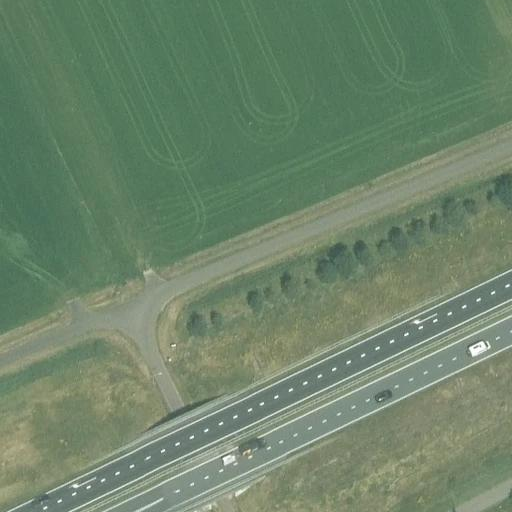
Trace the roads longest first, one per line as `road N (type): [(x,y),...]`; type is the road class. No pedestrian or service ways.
road 1 (trunk): [(511,291),(54,511)]
road 2 (unclassified): [(127,308),(511,148)]
road 3 (trunk): [(158,493),(511,323)]
road 4 (unclassified): [(226,511),(127,308)]
road 5 (unclassified): [(0,361),(127,308)]
